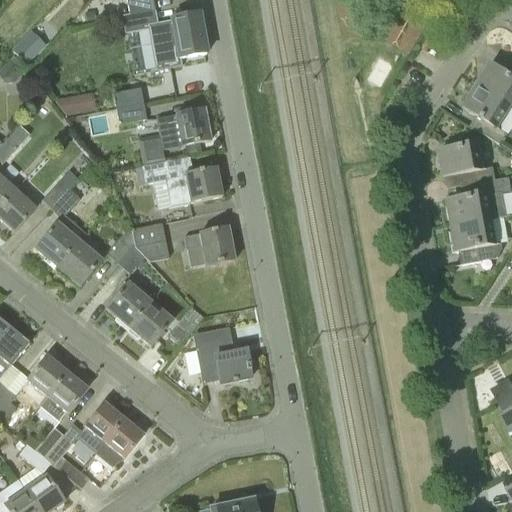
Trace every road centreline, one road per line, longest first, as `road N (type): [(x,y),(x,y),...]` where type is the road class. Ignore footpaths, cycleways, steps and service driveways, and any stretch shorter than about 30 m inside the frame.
road 1 (residential): [(212,0),(297,433)]
road 2 (residential): [(511,15),(483,19),(403,144),(433,326)]
road 3 (residential): [(206,449),(185,421),(0,272)]
road 4 (residential): [(469,511),(433,326)]
